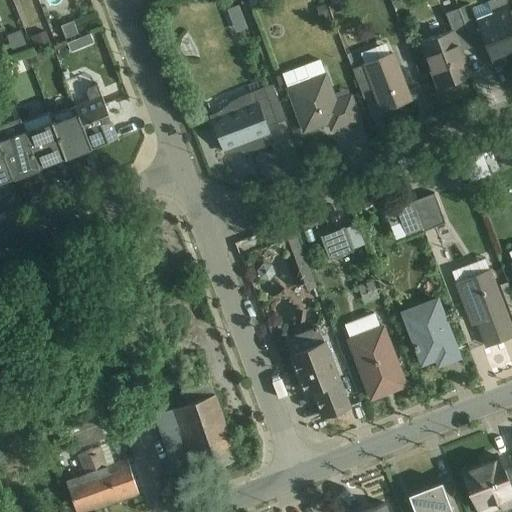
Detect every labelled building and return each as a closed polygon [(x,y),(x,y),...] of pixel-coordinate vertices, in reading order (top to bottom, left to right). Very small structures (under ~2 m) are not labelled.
[(327,0),(332,10),(346,3),(344,0),(327,0)] [(493,68),(511,60),(511,24),(503,0),(484,0),(470,5),(493,68)] [(240,3),(226,7),(232,31),(246,27),(240,3)] [(438,90),(470,77),(448,27),(417,41),(438,90)] [(7,34),(12,46),(24,41),(20,29),(7,34)] [(65,40),(69,52),(92,43),(88,31),(65,40)] [(378,111),(409,100),(392,51),(361,61),(378,111)] [(10,74),(29,72),(27,54),(9,55),(10,74)] [(331,130),(359,120),(346,87),(331,92),(323,71),(286,85),(303,132),(328,123),(331,130)] [(89,145),(116,135),(99,92),(72,103),(89,145)] [(220,153),(270,136),(255,93),(205,110),(220,153)] [(61,157),(86,147),(72,112),(47,122),(61,157)] [(61,157),(47,122),(23,132),(37,166),(61,157)] [(0,158),(8,178),(37,166),(23,132),(0,141),(0,158)] [(446,189),(463,181),(455,163),(438,171),(446,189)] [(395,204),(402,232),(442,222),(435,194),(395,204)] [(345,225),(317,234),(326,260),(354,251),(345,225)] [(482,348),(511,336),(511,327),(489,269),(456,281),(482,348)] [(436,368),(461,358),(436,296),(398,311),(420,365),(433,359),(436,368)] [(369,403),(408,388),(382,325),(344,341),(369,403)] [(314,421),(350,408),(325,340),(289,354),(314,421)] [(214,392),(151,413),(164,452),(188,444),(195,464),(234,451),(214,392)] [(475,511),(490,511),(511,503),(511,494),(495,453),(457,469),(475,511)] [(74,511),(86,511),(137,495),(124,459),(63,479),(74,511)] [(411,511),(449,511),(439,484),(406,496),(411,511)] [(388,511),(385,502),(357,511),(388,511)]
